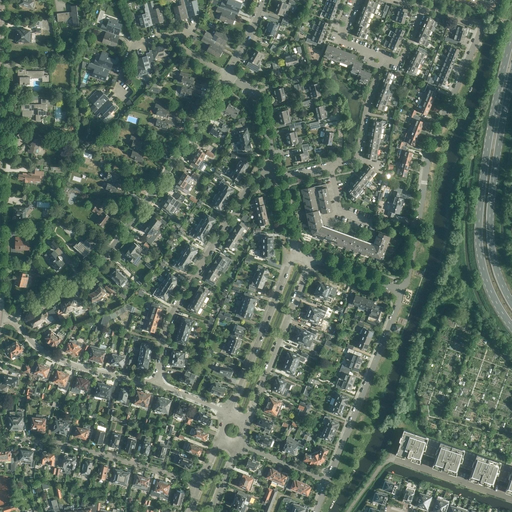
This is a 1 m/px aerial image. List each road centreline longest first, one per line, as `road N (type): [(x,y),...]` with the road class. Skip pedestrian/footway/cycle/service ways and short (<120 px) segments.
road 1 (residential): [(399,290),(432,144),(480,28),(423,8)]
road 2 (residential): [(14,318),(90,274),(114,249),(227,74)]
road 3 (primary): [(511,31),(478,226),(484,275),(511,327)]
road 4 (residential): [(156,383),(173,311),(254,181),(274,173)]
road 5 (primary): [(511,303),(489,230),(511,72)]
road 6 (residential): [(200,482),(54,441),(0,440)]
road 7 (residential): [(328,481),(399,290)]
road 8 (residential): [(229,412),(293,250)]
road 9 (residential): [(247,420),(309,260)]
road 10 (unclassified): [(124,96),(129,51),(168,32),(227,74)]
road 11 (residential): [(156,383),(58,359),(14,318)]
road 12 (residential): [(511,498),(392,459)]
road 13 (unclassified): [(338,164),(356,156),(383,57)]
